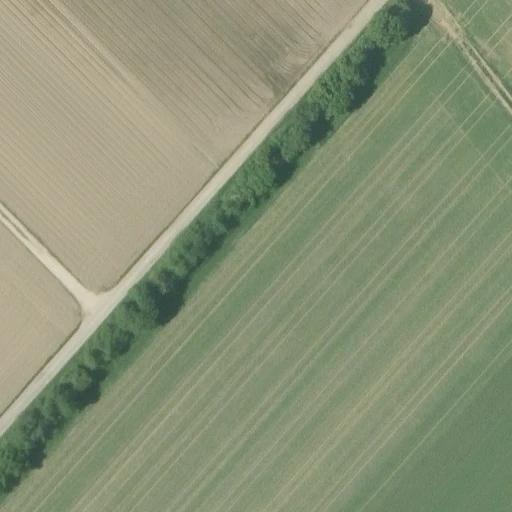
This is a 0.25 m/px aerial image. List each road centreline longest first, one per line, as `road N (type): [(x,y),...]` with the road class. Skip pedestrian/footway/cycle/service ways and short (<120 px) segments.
road 1 (track): [(0,426),(380,0)]
road 2 (track): [(99,314),(0,214)]
road 3 (track): [(427,0),(511,105)]
